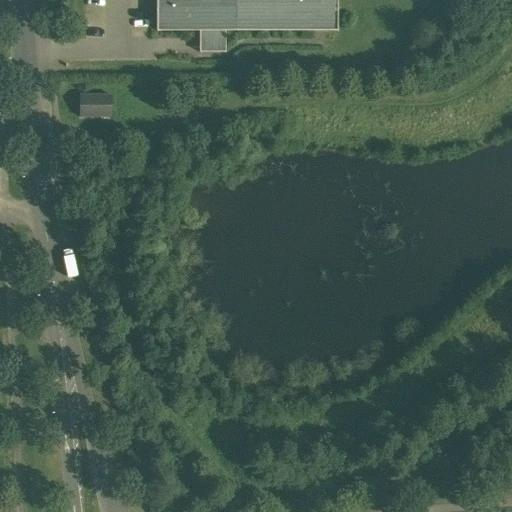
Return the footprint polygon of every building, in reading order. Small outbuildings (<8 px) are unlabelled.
[(157,0),(158,30),(157,30),(156,32),(158,32),(158,31),(199,31),(225,31),(312,31),(313,32),(314,32),(314,30),(313,30),(312,0),(157,0)] [(336,0),(312,0),(313,30),(314,30),(314,32),(337,32),(336,0)] [(225,31),(199,31),(199,53),(225,53),(225,31)] [(109,101),(79,101),(79,106),(79,119),(79,123),(109,123),(109,101)] [(79,119),(79,106),(67,106),(67,114),(72,114),(72,119),(79,119)]
